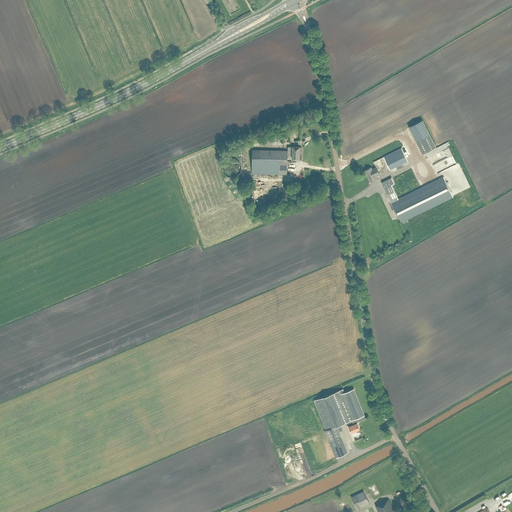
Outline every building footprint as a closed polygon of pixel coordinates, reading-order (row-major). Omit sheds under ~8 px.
[(435,146),(421,120),(408,127),(422,153),(435,146)] [(287,130),(277,132),(278,139),(288,136),(287,130)] [(271,134),(261,136),(263,142),(272,140),(271,134)] [(252,161),(252,174),(287,174),(287,162),(287,155),(292,155),(292,159),(299,159),(299,146),(292,146),(292,150),(252,149),(252,161)] [(447,147),(424,157),(428,166),(450,156),(447,147)] [(401,148),(380,158),(384,167),(388,165),(389,169),(407,160),(401,148)] [(228,176),(231,177),(233,177),(236,176),(238,174),(240,172),(241,170),(241,167),(241,164),(239,162),(237,160),(235,159),(232,158),(230,158),(227,159),(225,160),(223,163),(222,165),(222,168),(222,171),(224,173),(225,175),(228,176)] [(382,182),(392,202),(391,203),(401,221),(432,206),(423,187),(398,200),(396,196),(427,181),(419,164),(382,182)] [(376,178),(375,176),(379,174),(376,166),(371,168),(371,167),(364,170),(370,181),(376,178)] [(438,180),(442,189),(463,179),(459,171),(438,180)] [(467,185),(441,196),(444,203),(469,192),(467,185)] [(315,400),(319,409),(327,429),(324,430),(336,458),(347,452),(335,426),(345,422),(347,425),(348,426),(351,432),(359,428),(356,422),(365,418),(353,388),(344,392),(342,389),(315,400)] [(363,491),(351,496),(357,509),(369,503),(363,491)] [(500,498),(497,499),(499,505),(509,501),(507,495),(500,498)] [(376,505),(378,511),(392,511),(392,510),(393,509),(389,499),(376,505)]
